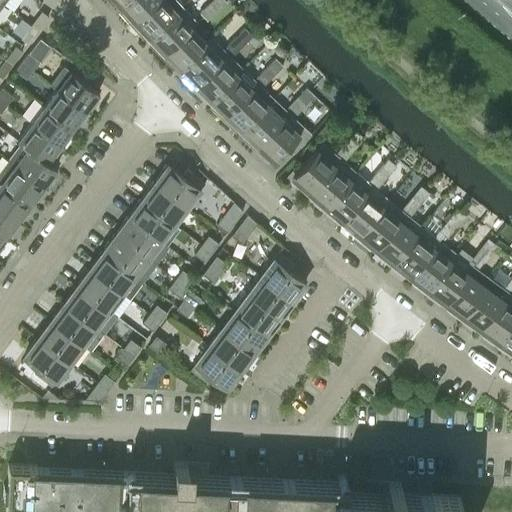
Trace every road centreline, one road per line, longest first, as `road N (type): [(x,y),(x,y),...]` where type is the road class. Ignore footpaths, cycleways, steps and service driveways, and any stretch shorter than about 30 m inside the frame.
road 1 (residential): [(0,421),(511,443)]
road 2 (residential): [(511,394),(339,268),(160,107)]
road 3 (residential): [(0,318),(160,107)]
road 4 (residential): [(160,107),(65,0)]
